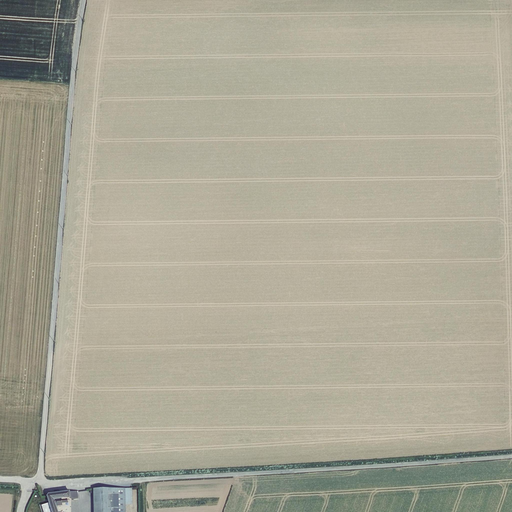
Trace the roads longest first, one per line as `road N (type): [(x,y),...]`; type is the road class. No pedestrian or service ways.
road 1 (unclassified): [(84,0),(39,482)]
road 2 (unclassified): [(511,456),(39,482)]
